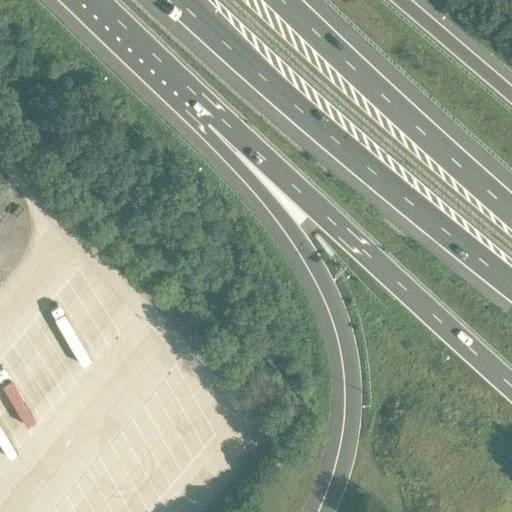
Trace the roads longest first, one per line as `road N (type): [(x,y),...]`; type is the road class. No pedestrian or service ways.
road 1 (motorway): [(206,108),(224,152),(314,266),(341,328),(351,414),(346,456),(324,511)]
road 2 (motorway): [(185,0),(511,288)]
road 3 (motorway): [(206,108),(511,387)]
road 4 (motorway): [(511,209),(277,0)]
road 5 (motorway): [(95,0),(206,108)]
road 6 (motorway): [(511,96),(398,0)]
